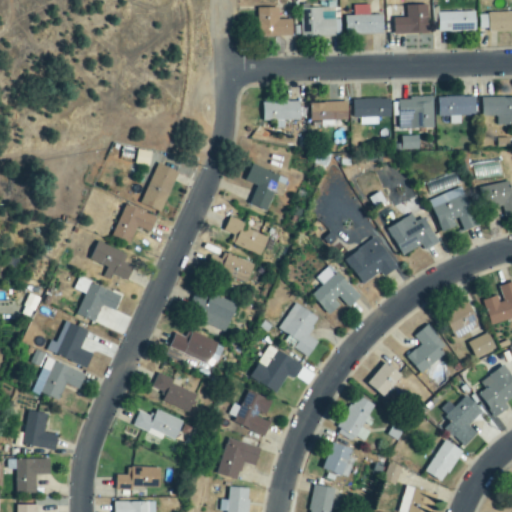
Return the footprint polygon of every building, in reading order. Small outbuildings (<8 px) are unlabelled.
[(344,17),(344,36),(382,35),(381,16),(369,16),(368,6),(352,6),(352,17),(344,17)] [(392,19),(393,35),(427,35),(426,6),(405,7),(405,19),(392,19)] [(299,9),(299,38),(339,37),(338,8),(299,9)] [(277,9),(256,10),(257,38),(292,37),(291,20),(278,21),(277,9)] [(437,33),(475,32),(474,13),(436,14),(437,33)] [(479,33),(511,32),(511,13),(479,14),(479,33)] [(511,124),(511,97),(480,98),(480,117),(495,117),(495,125),(511,124)] [(431,98),(397,99),(398,130),(432,129),(431,98)] [(352,101),(353,119),(358,119),(359,126),(378,126),(377,118),(389,118),(389,100),(352,101)] [(299,101),(261,102),(261,121),(276,120),(276,129),(283,129),(283,121),(299,121),(299,101)] [(309,122),(320,121),(320,128),(335,127),(334,120),(347,120),(347,102),(309,103),(309,122)] [(134,164),(147,167),(150,153),(137,150),(134,164)] [(177,172),(156,163),(138,204),(159,213),(177,172)] [(287,181),(252,164),(243,181),(255,187),(248,204),(265,212),(273,194),(279,196),(287,181)] [(511,198),(511,199),(509,181),(478,187),(481,206),(500,203),(502,216),(511,214),(511,198)] [(427,200),(441,233),(458,226),(461,232),(476,226),(460,187),(427,200)] [(155,217),(123,205),(111,237),(129,244),(135,228),(149,233),(155,217)] [(421,246),(423,250),(436,245),(425,217),(413,222),(411,217),(387,227),(398,256),(421,246)] [(266,238),(248,231),(250,226),(227,218),(222,232),(232,236),(229,246),(260,257),(266,238)] [(380,273),(383,277),(395,270),(375,238),(343,258),(360,285),(380,273)] [(122,263),(126,255),(96,242),(88,260),(106,268),(102,277),(108,279),(110,275),(125,281),(131,267),(122,263)] [(246,283),(252,264),(223,254),(217,273),(246,283)] [(327,316),(341,304),(345,309),(358,298),(329,265),(313,279),(320,286),(309,296),(327,316)] [(488,324),(511,319),(511,282),(497,286),(499,296),(483,299),(488,324)] [(73,315),(93,323),(100,306),(113,311),(120,296),(88,283),(85,292),(83,291),(73,315)] [(235,305),(209,295),(198,322),(224,333),(235,305)] [(455,340),(479,326),(465,302),(441,317),(455,340)] [(306,358),(316,343),(306,336),(317,319),(293,304),(276,330),(296,342),(291,348),(306,358)] [(87,331),(63,322),(54,343),(48,341),(44,352),(85,369),(91,355),(79,350),(87,331)] [(405,358),(419,375),(443,355),(433,343),(438,338),(427,325),(412,337),(419,345),(405,358)] [(207,365),(216,344),(186,331),(184,338),(173,333),(167,348),(207,365)] [(494,349),(487,333),(466,343),(474,359),(494,349)] [(285,376),(292,380),(301,366),(267,346),(248,379),(275,394),(285,376)] [(83,375),(44,359),(31,392),(57,402),(64,385),(77,390),(83,375)] [(400,376),(383,362),(366,384),(382,397),(400,376)] [(478,382),(483,390),(477,394),(492,418),(504,411),(500,405),(511,397),(511,378),(504,366),(478,382)] [(178,388),(180,383),(156,374),(150,388),(164,394),(161,403),(188,413),(195,395),(178,388)] [(263,436),(269,421),(263,419),(270,401),(244,392),(233,425),(263,436)] [(373,406),(355,395),(334,432),(351,442),(354,437),(362,441),(367,432),(360,428),(373,406)] [(467,427),(481,411),(463,396),(452,409),(446,403),(439,412),(450,422),(442,430),(463,448),(475,434),(467,427)] [(131,427),(161,440),(162,437),(173,441),(181,422),(154,410),(151,417),(137,412),(131,427)] [(54,451),(56,436),(43,434),(46,415),(26,411),(20,446),(54,451)] [(216,474),(237,480),(241,463),(254,466),(259,448),(225,439),(216,474)] [(440,484),(461,452),(443,441),(423,473),(440,484)] [(350,450),(330,442),(320,469),(346,479),(353,460),(347,458),(350,450)] [(48,459),(14,460),(15,494),(35,493),(35,475),(48,475),(48,459)] [(381,482),(393,486),(400,468),(387,464),(381,482)] [(114,476),(114,491),(130,491),(130,488),(158,488),(158,468),(125,467),(125,476),(114,476)] [(307,511),(328,511),(333,489),(312,485),(307,511)] [(246,511),(249,489),(228,487),(226,501),(219,500),(218,511),(221,511),(246,511)] [(426,511),(429,491),(402,488),(399,511),(426,511)] [(112,503),(112,511),(153,511),(153,502),(112,503)]
